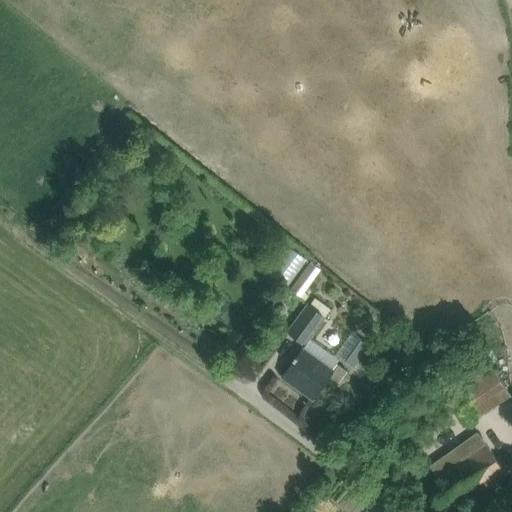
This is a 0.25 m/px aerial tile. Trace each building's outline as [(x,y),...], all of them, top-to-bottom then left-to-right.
[(288,289),(297,295),(306,302),(312,294),(307,290),(324,267),(311,257),(288,289)] [(302,342),(322,314),(308,304),(288,331),(302,342)] [(362,338),(346,361),(353,367),(370,344),(362,338)] [(293,360),(282,376),(313,398),(324,382),(329,375),(339,382),(348,371),(337,363),(333,368),(303,347),(293,360)] [(511,395),(479,347),(428,381),(435,391),(421,401),(434,419),(459,402),(471,421),(511,395)] [(414,349),(397,361),(406,374),(424,362),(414,349)] [(438,477),(429,483),(449,511),(506,471),(494,454),(480,433),(431,466),(438,477)] [(369,448),(362,457),(375,468),(382,460),(369,448)]
